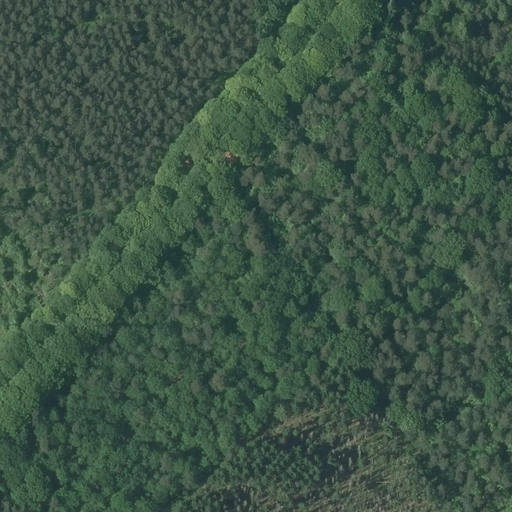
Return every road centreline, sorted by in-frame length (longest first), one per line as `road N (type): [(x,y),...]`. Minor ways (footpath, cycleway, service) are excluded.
road 1 (track): [(353,0),(0,403)]
road 2 (track): [(0,359),(305,0)]
